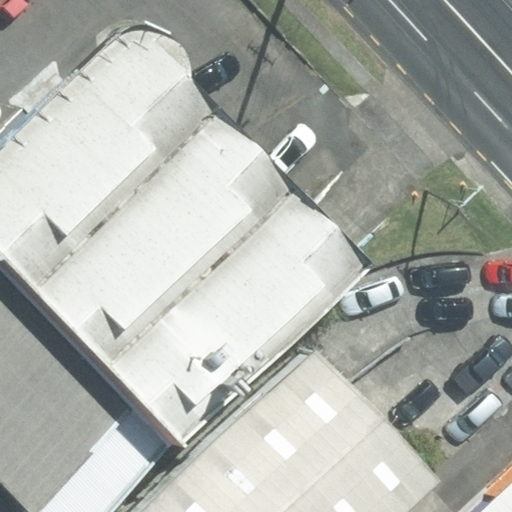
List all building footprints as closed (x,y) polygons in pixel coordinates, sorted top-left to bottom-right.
[(109,31),(0,137),(0,259),(134,395),(168,430),(176,438),(362,256),(183,73),(184,59),(181,48),(174,38),(164,29),(152,24),(139,20),(128,21),(118,26),(109,31)] [(0,511),(8,511),(92,435),(0,337),(0,511)] [(388,511),(426,477),(305,348),(128,511),(388,511)] [(92,435),(8,511),(95,511),(168,430),(134,395),(92,435)] [(511,511),(511,467),(464,511),(511,511)]
